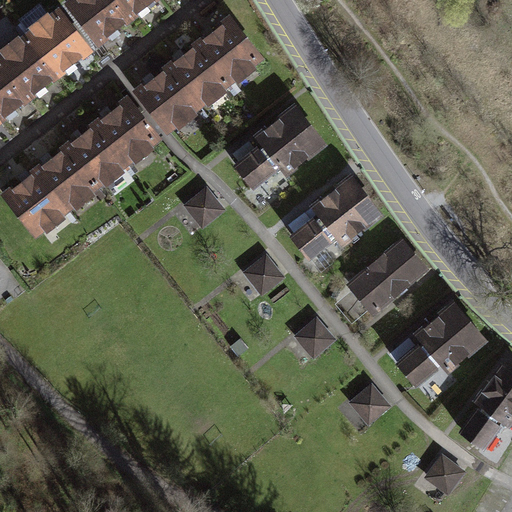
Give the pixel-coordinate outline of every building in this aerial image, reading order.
[(106,58),(137,34),(110,0),(91,0),(73,14),(106,58)] [(110,0),(137,34),(168,11),(159,0),(110,0)] [(159,0),(168,11),(182,0),(159,0)] [(67,86),(99,63),(67,19),(35,43),(67,86)] [(236,31),(205,54),(241,101),(272,77),(236,31)] [(36,110),(67,86),(35,43),(4,68),(36,110)] [(205,54),(174,78),(210,125),(241,101),(205,54)] [(0,129),(4,134),(36,110),(4,68),(0,70),(0,129)] [(174,78),(143,102),(179,149),(210,125),(174,78)] [(139,178),(170,154),(134,106),(102,130),(139,178)] [(291,194),(335,161),(304,118),(259,150),(267,160),(241,179),(262,206),(286,187),(291,194)] [(108,202),(139,178),(102,130),(71,154),(108,202)] [(76,226),(108,202),(71,154),(40,178),(76,226)] [(45,249),(76,226),(40,178),(9,202),(45,249)] [(223,208),(205,188),(186,204),(204,224),(223,208)] [(351,263),(391,228),(360,192),(319,226),(324,233),(297,250),(318,279),(345,256),(351,263)] [(381,330),(438,282),(409,249),(353,296),(381,330)] [(282,276),(264,255),(245,271),(263,292),(282,276)] [(332,340),(315,319),(296,335),(313,356),(332,340)] [(472,376),(497,356),(467,321),(427,352),(431,358),(404,378),(427,401),(466,366),(472,376)] [(511,375),(484,413),(490,418),(468,447),(492,465),(511,437),(511,375)] [(388,407),(371,386),(352,402),(369,423),(388,407)] [(465,471),(442,454),(425,478),(448,494),(465,471)]
